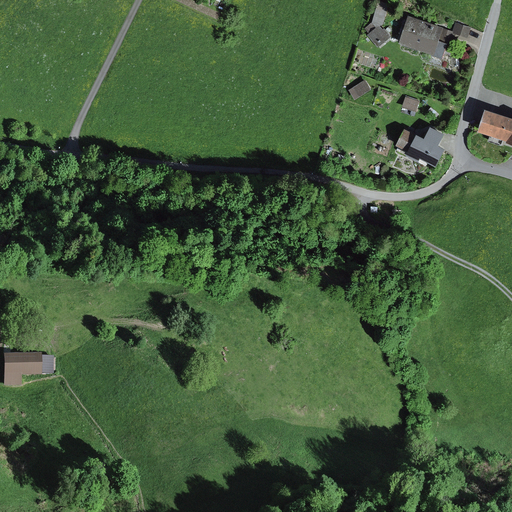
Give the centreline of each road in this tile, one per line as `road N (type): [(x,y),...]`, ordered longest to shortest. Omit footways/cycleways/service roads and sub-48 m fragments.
road 1 (residential): [(0,143),(285,173),(394,197),(439,187),(462,163)]
road 2 (track): [(511,296),(484,274),(370,221),(360,191)]
road 3 (track): [(0,329),(25,346),(91,319),(172,332)]
road 4 (track): [(69,155),(139,0)]
road 5 (unclassified): [(496,0),(462,136)]
